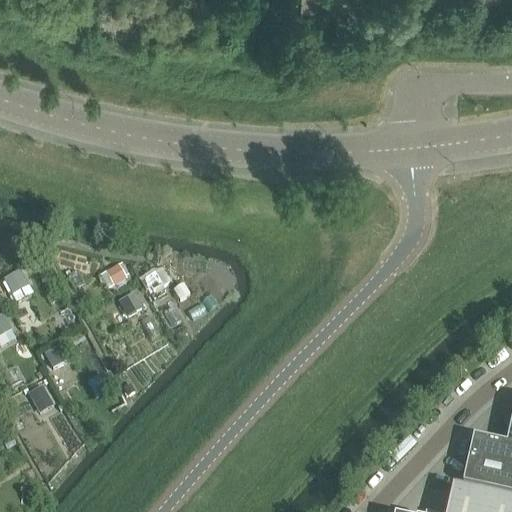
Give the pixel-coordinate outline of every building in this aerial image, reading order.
[(122,267),(100,280),(108,295),(128,284),(126,281),(129,280),(122,267)] [(20,275),(4,284),(16,306),(32,297),(20,275)] [(68,280),(76,294),(85,289),(77,275),(68,280)] [(134,298),(118,307),(127,323),(146,311),(140,301),(136,303),(134,298)] [(194,324),(206,315),(200,306),(188,314),(194,324)] [(4,320),(0,322),(0,341),(12,335),(4,320)] [(142,327),(151,343),(159,338),(150,323),(142,327)] [(59,351),(44,359),(52,376),(67,368),(59,351)] [(40,392),(28,400),(39,417),(52,410),(40,392)] [(511,421),(506,449),(473,442),(463,490),(511,500),(511,421)] [(511,511),(511,506),(453,494),(448,511),(511,511)]
